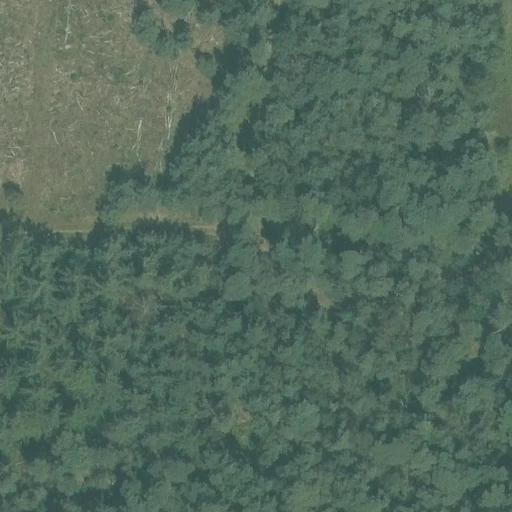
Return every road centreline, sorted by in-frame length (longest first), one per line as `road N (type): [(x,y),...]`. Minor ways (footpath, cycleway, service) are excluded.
road 1 (track): [(274,0),(250,232),(339,332),(511,314)]
road 2 (track): [(250,232),(0,233)]
